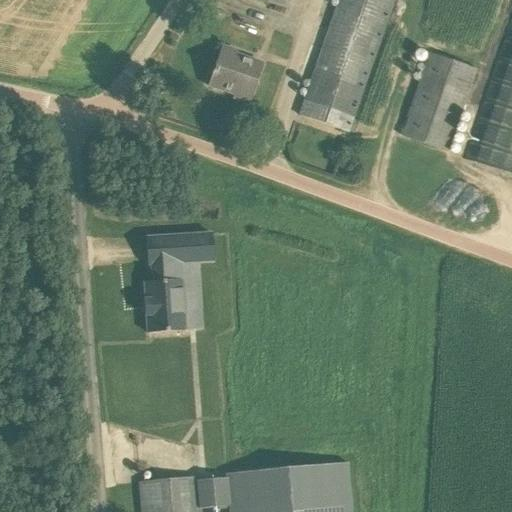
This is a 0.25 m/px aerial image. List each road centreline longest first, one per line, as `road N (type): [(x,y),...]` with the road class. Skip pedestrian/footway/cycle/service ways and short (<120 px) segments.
road 1 (unclassified): [(511,260),(120,111)]
road 2 (unclassified): [(66,117),(106,511)]
road 3 (unclassified): [(120,111),(179,0)]
